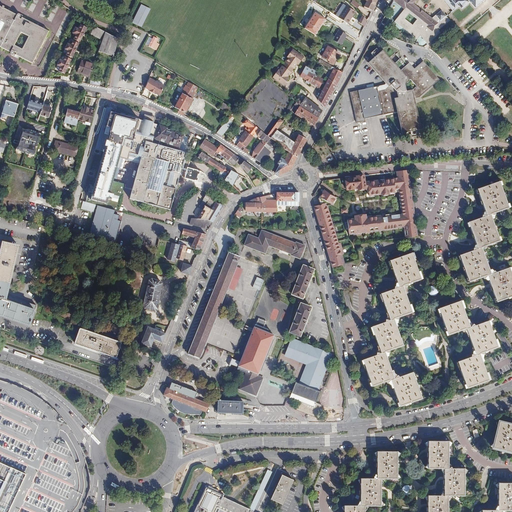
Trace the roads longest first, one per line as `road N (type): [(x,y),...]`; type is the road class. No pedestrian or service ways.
road 1 (tertiary): [(278,182),(228,144),(132,96),(0,75)]
road 2 (residential): [(355,426),(305,184)]
road 3 (tertiary): [(156,381),(215,228),(236,201),(278,182)]
road 4 (residential): [(511,327),(464,294),(446,262),(464,163)]
road 5 (secondary): [(168,465),(245,442),(358,439)]
road 6 (tertiary): [(303,168),(384,0)]
road 7 (secondary): [(355,426),(170,434)]
road 8 (secondary): [(511,385),(456,406),(355,426)]
road 9 (residential): [(312,177),(464,163)]
road 10 (secondary): [(126,411),(84,384),(0,354)]
road 11 (unknown): [(6,58),(32,68),(50,29),(0,1)]
road 12 (secondary): [(0,368),(54,395),(97,438)]
